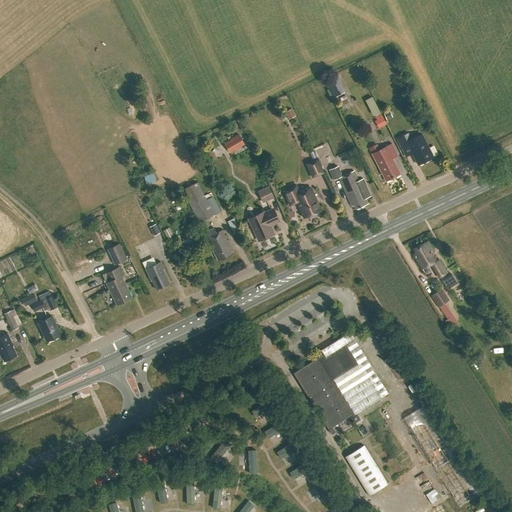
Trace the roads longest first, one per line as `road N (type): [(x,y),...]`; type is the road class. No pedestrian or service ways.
road 1 (unclassified): [(511,148),(118,334)]
road 2 (primary): [(128,354),(511,170)]
road 3 (track): [(308,511),(263,448),(197,423),(7,511)]
road 4 (unclassified): [(0,478),(144,412),(141,405)]
road 5 (track): [(91,328),(37,232),(0,196)]
road 6 (primary): [(0,414),(112,362)]
